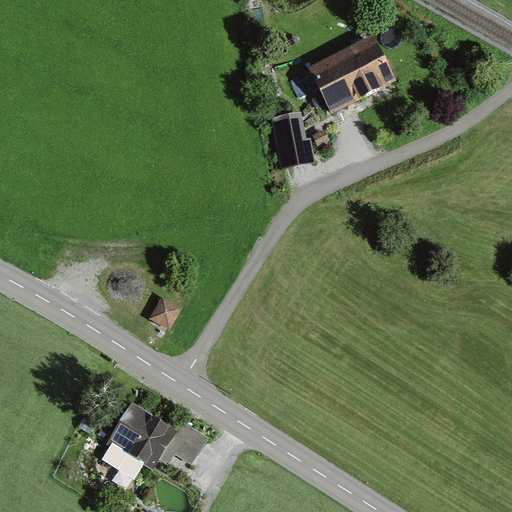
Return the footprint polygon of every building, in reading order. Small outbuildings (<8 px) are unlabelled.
[(391,87),(369,45),(306,78),(329,120),(391,87)] [(283,173),(312,167),(302,118),(273,125),(283,173)] [(166,331),(178,310),(158,299),(147,321),(166,331)] [(146,468),(165,430),(118,406),(99,444),(146,468)] [(206,441),(182,427),(160,463),(184,477),(206,441)]
